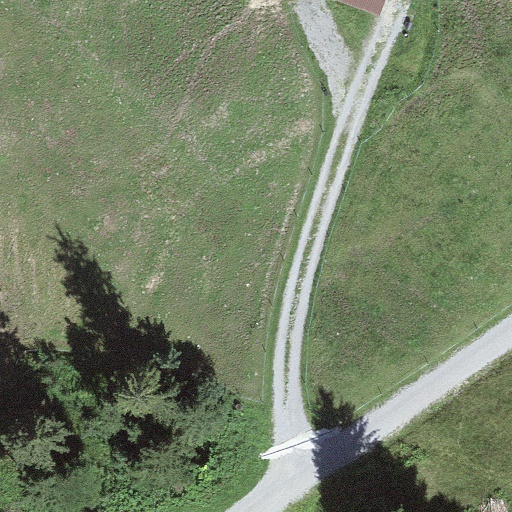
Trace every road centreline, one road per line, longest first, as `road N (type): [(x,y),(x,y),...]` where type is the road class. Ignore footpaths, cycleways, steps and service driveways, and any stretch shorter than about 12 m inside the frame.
road 1 (track): [(398,0),(297,299),(282,427),(284,486)]
road 2 (track): [(251,511),(511,328)]
